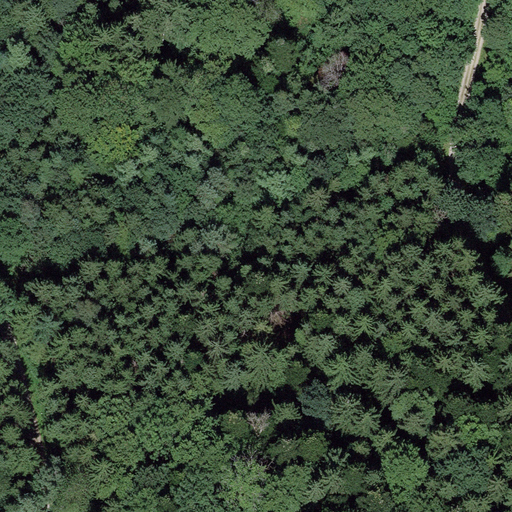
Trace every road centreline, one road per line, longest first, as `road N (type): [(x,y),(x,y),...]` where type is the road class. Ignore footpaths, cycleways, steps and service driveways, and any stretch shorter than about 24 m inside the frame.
road 1 (track): [(511,300),(475,251),(457,206),(460,117),(485,0)]
road 2 (track): [(55,511),(0,314)]
